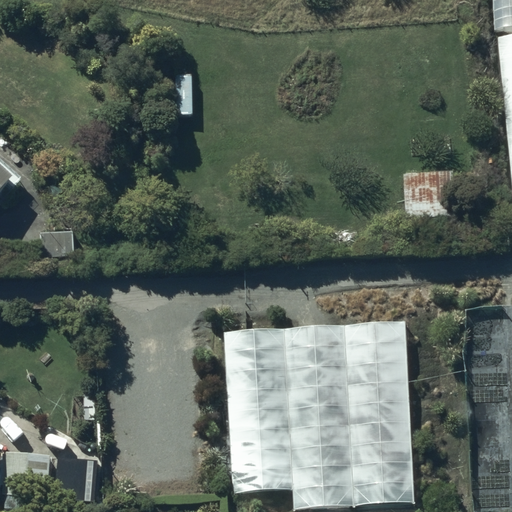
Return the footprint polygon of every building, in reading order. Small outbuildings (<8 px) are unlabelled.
[(511,0),(497,0),(499,26),(511,25),(511,0)] [(193,72),(176,72),(176,115),(194,115),(193,72)] [(0,152),(0,206),(20,185),(13,178),(20,171),(0,152)] [(453,169),(404,171),(405,216),(455,214),(453,169)] [(76,230),(44,230),(44,251),(76,251),(76,230)] [(405,321),(224,331),(232,491),(290,488),(291,507),(414,501),(405,321)] [(53,454),(8,450),(4,493),(49,497),(53,454)] [(105,452),(83,453),(84,488),(106,488),(105,452)]
